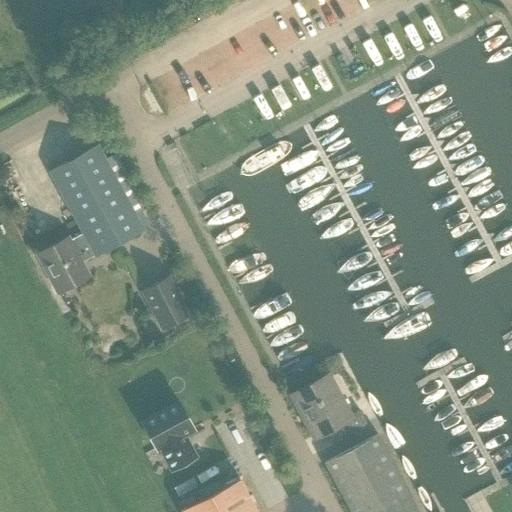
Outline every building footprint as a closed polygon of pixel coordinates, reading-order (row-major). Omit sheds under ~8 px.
[(95,256),(144,230),(98,145),(49,172),(83,234),(69,241),(67,238),(39,253),(60,292),(88,277),(80,263),(94,255),(95,256)] [(162,330),(190,315),(170,276),(141,291),(162,330)] [(360,412),(348,418),(328,379),(294,396),(315,436),(331,428),(338,440),(367,425),(360,412)] [(195,457),(183,435),(193,429),(180,403),(143,423),(157,449),(161,447),(172,469),(195,457)] [(418,511),(378,434),(324,463),(350,511),(418,511)] [(258,511),(240,478),(235,481),(180,510),(181,511),(258,511)]
